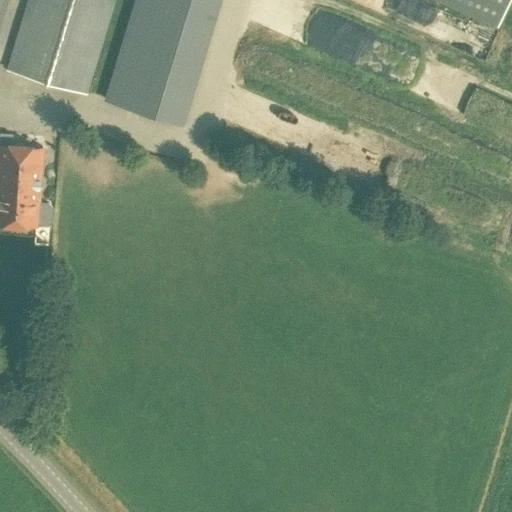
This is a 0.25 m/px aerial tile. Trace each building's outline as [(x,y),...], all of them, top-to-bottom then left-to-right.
[(86,93),(114,0),(27,0),(7,69),(86,93)] [(183,123),(220,0),(136,0),(107,99),(183,123)] [(441,0),(498,24),(508,0),(441,0)] [(476,47),(480,36),(456,27),(458,20),(434,11),(427,30),(476,47)] [(48,225),(53,221),(54,206),(49,201),(39,200),(42,147),(0,144),(0,222),(37,225),(48,225)]
